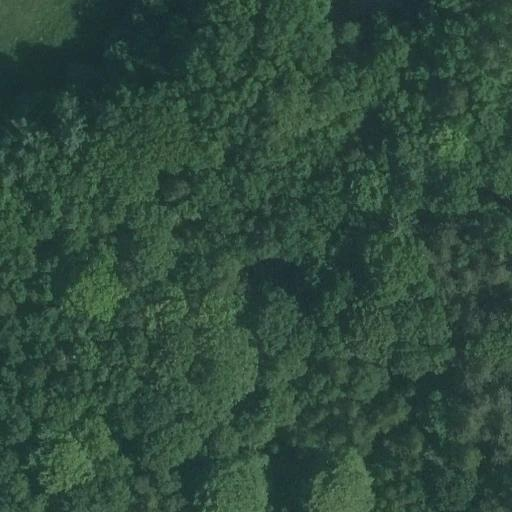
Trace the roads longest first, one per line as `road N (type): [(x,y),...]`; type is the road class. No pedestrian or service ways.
road 1 (unclassified): [(0,467),(329,248),(511,163)]
road 2 (track): [(511,465),(461,443),(438,407),(415,274),(393,215)]
